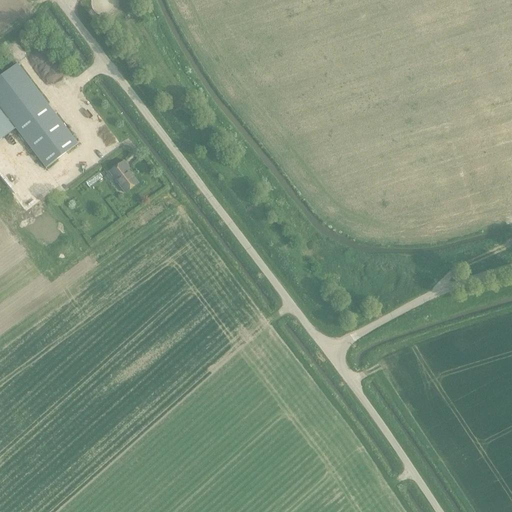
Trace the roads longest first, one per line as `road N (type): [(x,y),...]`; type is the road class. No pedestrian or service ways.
road 1 (unclassified): [(331,355),(62,0)]
road 2 (unclassified): [(331,355),(434,294),(511,265)]
road 3 (unclassified): [(440,511),(331,355)]
